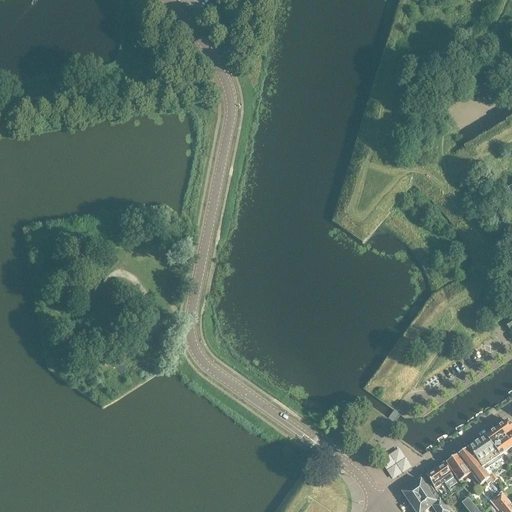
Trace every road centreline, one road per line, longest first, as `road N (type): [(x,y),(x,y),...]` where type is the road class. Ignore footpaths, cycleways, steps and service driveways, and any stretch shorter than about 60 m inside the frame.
road 1 (tertiary): [(352,469),(209,367),(191,339),(230,112),(212,57)]
road 2 (residential): [(352,469),(408,398),(432,395),(511,345)]
road 3 (residential): [(508,410),(378,499)]
